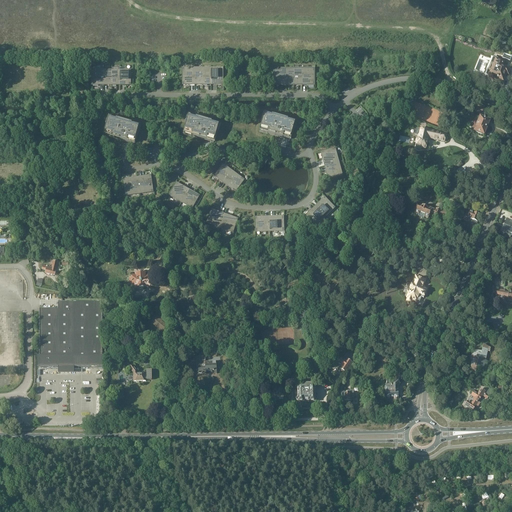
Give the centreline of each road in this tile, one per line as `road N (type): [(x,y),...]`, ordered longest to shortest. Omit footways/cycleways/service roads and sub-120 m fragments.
road 1 (residential): [(95,95),(321,96),(334,108)]
road 2 (secondary): [(423,389),(511,166)]
road 3 (residential): [(309,154),(319,176),(315,195),(300,207),(243,210),(167,165)]
road 4 (unclassified): [(334,108),(359,91),(408,77),(511,109)]
road 5 (primary): [(97,437),(254,436)]
